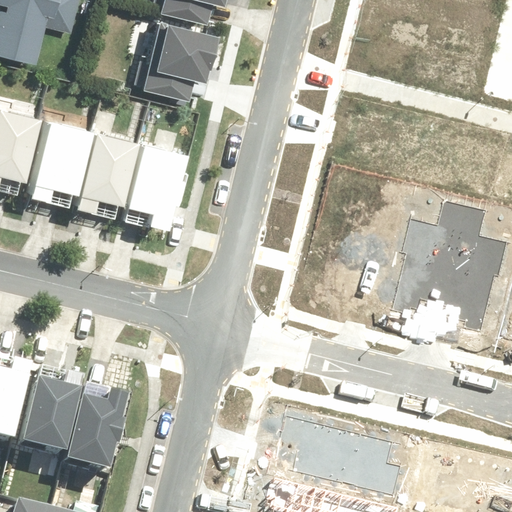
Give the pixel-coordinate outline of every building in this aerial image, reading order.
[(12,0),(11,5),(5,3),(0,22),(0,47),(42,59),(51,24),(75,30),(83,0),(12,0)] [(209,0),(157,0),(157,2),(206,15),(209,0)] [(202,36),(157,24),(143,79),(188,91),(202,36)] [(22,120),(0,114),(0,197),(2,198),(22,120)] [(30,120),(9,200),(53,212),(74,132),(30,120)] [(121,142),(75,131),(56,210),(101,221),(121,142)] [(173,155),(124,142),(103,224),(152,236),(173,155)] [(0,347),(0,440),(19,445),(41,358),(0,347)] [(46,357),(24,446),(70,457),(93,369),(46,357)] [(93,377),(73,454),(116,465),(136,388),(93,377)]
